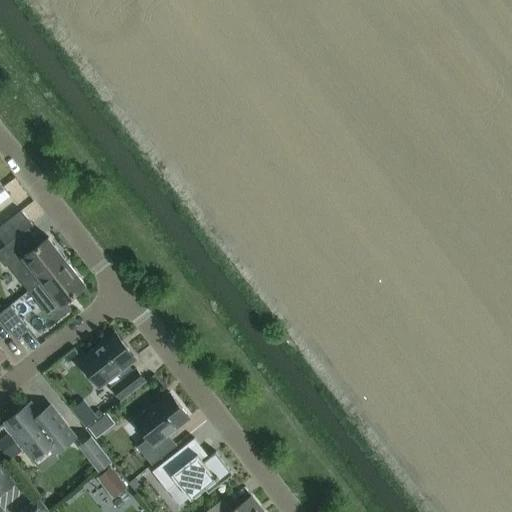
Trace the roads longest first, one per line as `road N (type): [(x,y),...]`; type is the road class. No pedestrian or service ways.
road 1 (residential): [(121,291),(292,511)]
road 2 (residential): [(0,131),(121,291)]
road 3 (residential): [(0,385),(121,291)]
